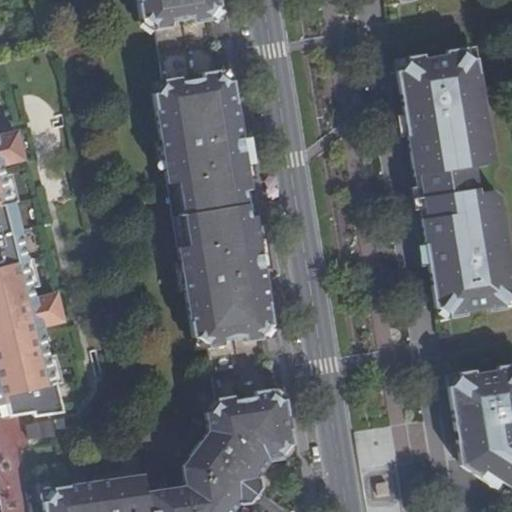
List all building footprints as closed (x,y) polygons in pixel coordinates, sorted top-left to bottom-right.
[(138,0),(142,23),(147,22),(157,30),(167,89),(158,102),(155,102),(195,346),(199,346),(209,354),(218,411),(211,421),(206,422),(208,433),(182,469),(185,489),(147,495),(145,486),(131,488),(130,480),(55,491),(55,497),(48,506),(45,506),(45,511),(229,511),(236,503),(257,476),(267,462),(281,460),(281,455),(288,447),(291,448),(284,401),(280,401),(271,394),(270,389),(267,370),(269,368),(270,365),(270,363),(269,360),(267,359),(265,358),(262,340),(261,334),(267,328),(272,327),(264,274),(258,276),(256,260),(261,259),(245,147),(238,148),(236,133),(242,132),(235,83),(232,83),(230,84),(219,72),(215,51),(218,50),(219,48),(219,46),(219,43),(217,41),(216,40),(213,40),(210,23),(222,20),(225,19),(221,0),(138,0)] [(495,160),(479,60),(474,61),(464,54),(463,49),(407,58),(408,63),(400,72),(395,73),(402,117),(407,116),(417,178),(419,178),(425,219),(423,219),(428,250),(430,265),(426,266),(433,310),(438,309),(447,316),(448,320),(504,311),(504,306),(511,297),(511,264),(501,197),(498,195),(494,193),(480,195),(476,169),(490,167),(493,162),(495,160)] [(0,404),(6,403),(9,418),(16,416),(32,413),(32,415),(58,409),(38,324),(60,319),(54,290),(31,295),(0,167),(0,162),(20,158),(14,130),(0,132),(0,404)] [(245,147),(242,132),(236,133),(238,148),(245,147)] [(455,421),(458,442),(511,435),(511,364),(456,374),(457,379),(450,387),(445,388),(450,422),(455,421)] [(0,419),(9,418),(6,403),(0,404),(0,419)] [(65,428),(65,421),(56,422),(57,430),(65,428)] [(52,424),(34,427),(36,441),(55,438),(52,424)] [(26,428),(30,444),(36,443),(36,441),(34,427),(26,428)] [(511,435),(458,442),(453,442),(457,462),(465,461),(489,475),(511,488),(511,435)] [(378,485),(374,485),(376,496),(382,496),(382,495),(387,495),(387,492),(387,491),(386,487),(386,486),(386,484),(386,483),(384,483),(378,484),(378,485)]
